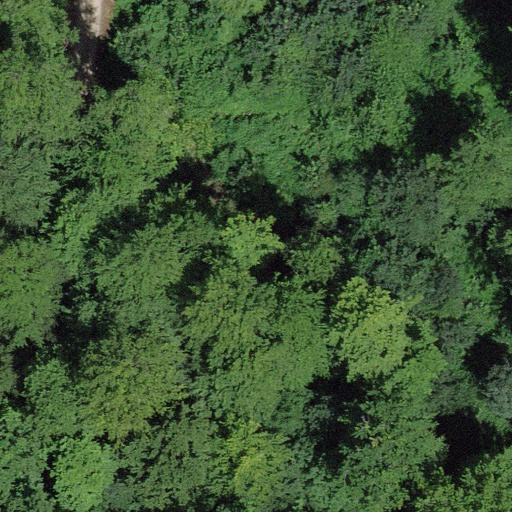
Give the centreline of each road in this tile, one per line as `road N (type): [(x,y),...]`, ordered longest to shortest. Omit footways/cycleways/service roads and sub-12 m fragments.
road 1 (track): [(104,0),(225,202),(471,511)]
road 2 (track): [(101,0),(78,101),(35,197),(0,249)]
